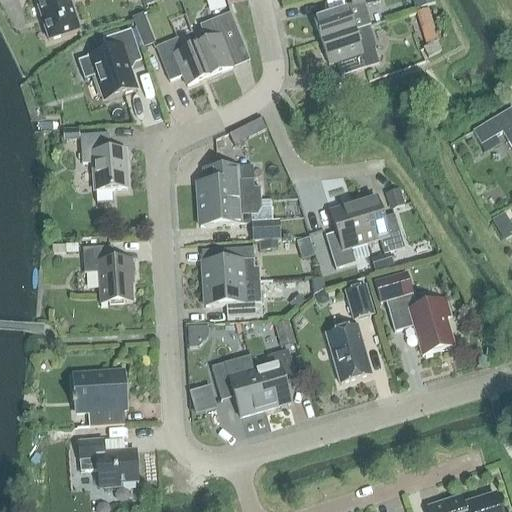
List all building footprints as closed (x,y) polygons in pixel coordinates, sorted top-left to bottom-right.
[(38,0),(34,2),(47,43),(78,34),(68,3),(77,0),(38,0)] [(320,44),(369,27),(370,27),(363,6),(381,3),(380,0),(349,0),(350,8),(312,20),(320,44)] [(433,0),(410,0),(414,11),(435,5),(433,0)] [(428,11),(415,14),(419,31),(432,27),(428,11)] [(205,42),(196,46),(209,80),(232,70),(225,53),(242,46),(229,15),(199,27),(205,42)] [(375,46),(369,27),(320,44),(328,67),(336,64),(340,78),(378,65),(374,52),(375,46)] [(96,78),(104,103),(136,92),(127,63),(140,59),(131,32),(103,42),(107,53),(78,63),(85,82),(96,78)] [(168,83),(182,78),(186,89),(209,80),(196,46),(181,52),(177,40),(155,49),(168,83)] [(427,59),(440,53),(436,44),(423,50),(427,59)] [(511,123),(506,113),(472,133),(480,147),(501,135),(511,153),(511,123)] [(94,193),(126,191),(124,152),(109,153),(107,136),(79,138),(81,166),(92,165),(94,193)] [(196,185),(198,207),(238,204),(259,203),(258,190),(253,191),(251,168),(201,171),(202,185),(196,185)] [(404,208),(399,192),(384,196),(389,212),(404,208)] [(375,200),(352,207),(364,246),(378,242),(383,257),(403,250),(393,217),(382,220),(375,200)] [(238,204),(198,207),(199,229),(250,226),(250,218),(256,217),(260,210),(259,203),(238,204)] [(335,235),(324,238),(334,272),(355,265),(350,250),(364,246),(352,207),(329,214),(335,235)] [(278,222),(250,223),(252,243),(280,241),(278,222)] [(277,242),(258,243),(258,251),(277,250),(277,242)] [(82,251),(82,254),(83,276),(97,275),(99,306),(131,304),(130,276),(131,276),(130,262),(113,263),(112,249),(82,251)] [(201,265),(203,287),(259,283),(258,271),(253,271),(252,250),(222,252),(222,263),(201,265)] [(415,310),(411,295),(405,274),(372,284),(378,305),(384,303),(393,334),(413,329),(421,358),(453,349),(445,320),(450,319),(445,301),(415,310)] [(204,309),(225,308),(226,321),(261,319),(259,283),(203,287),(204,309)] [(353,322),(372,317),(364,288),(345,293),(353,322)] [(303,302),(298,296),(288,305),(294,311),(303,302)] [(274,327),(279,345),(292,341),(287,323),(274,327)] [(339,386),(370,377),(356,328),(325,336),(339,386)] [(269,369),(253,373),(264,412),(289,405),(284,385),(295,381),(286,352),(266,358),(269,369)] [(264,412),(253,373),(239,377),(235,362),(210,369),(220,403),(233,399),(239,419),(264,412)] [(122,413),(125,413),(122,373),(72,377),(75,416),(87,415),(88,430),(123,427),(122,413)] [(119,482),(136,481),(134,453),(103,455),(102,443),(77,444),(79,474),(97,473),(98,491),(119,489),(119,482)] [(427,510),(427,511),(498,511),(494,497),(461,507),(459,499),(427,510)]
